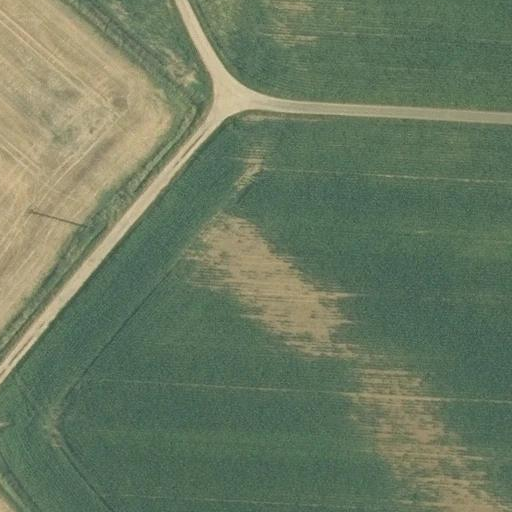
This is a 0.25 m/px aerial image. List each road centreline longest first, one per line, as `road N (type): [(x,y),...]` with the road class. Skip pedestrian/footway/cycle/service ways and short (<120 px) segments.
road 1 (track): [(0,386),(231,99),(185,0)]
road 2 (unclassified): [(231,99),(511,119)]
